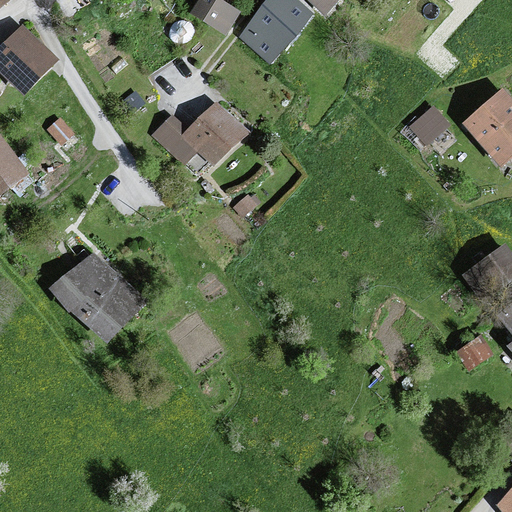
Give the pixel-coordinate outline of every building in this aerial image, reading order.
[(209,5),(204,0),(193,0),(182,19),(194,27),(221,38),(233,15),(209,5)] [(247,0),(219,0),(236,12),(247,0)] [(268,0),(234,39),(267,67),(307,21),(282,0),(268,0)] [(288,0),(316,26),(340,0),(288,0)] [(13,30),(0,43),(0,85),(14,99),(48,64),(13,30)] [(511,116),(493,95),(456,128),(493,169),(511,152),(511,116)] [(208,111),(180,137),(165,121),(147,138),(179,171),(190,161),(201,173),(236,141),(208,111)] [(428,112),(405,132),(421,149),(443,129),(428,112)] [(0,145),(0,195),(24,178),(0,145)] [(511,239),(478,265),(506,301),(511,295),(511,239)] [(87,253),(44,292),(94,348),(138,308),(87,253)] [(511,295),(506,301),(484,318),(508,346),(500,353),(511,367),(511,295)] [(467,366),(493,357),(485,337),(460,346),(467,366)] [(511,511),(511,485),(488,511),(511,511)]
